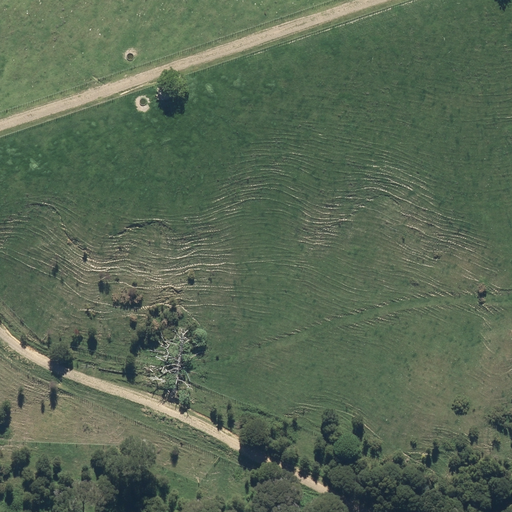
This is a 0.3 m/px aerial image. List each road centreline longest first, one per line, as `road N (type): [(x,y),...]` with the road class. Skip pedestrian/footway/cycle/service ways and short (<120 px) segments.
road 1 (track): [(372,511),(183,413),(50,362),(0,327)]
road 2 (track): [(0,123),(370,0)]
